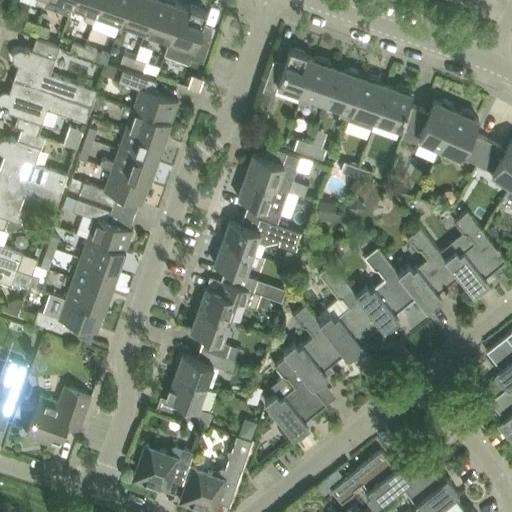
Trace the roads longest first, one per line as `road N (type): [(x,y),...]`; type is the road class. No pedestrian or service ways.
road 1 (residential): [(100,485),(132,394),(123,351),(196,153),(227,127),(271,0)]
road 2 (residential): [(252,511),(422,373)]
road 3 (tertiary): [(304,0),(491,64)]
road 4 (residential): [(422,373),(473,432),(511,503)]
